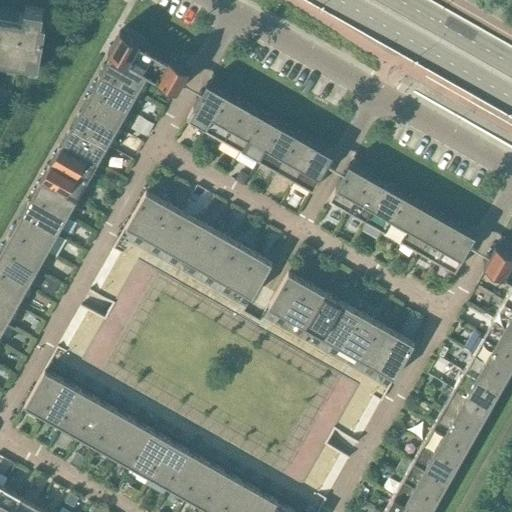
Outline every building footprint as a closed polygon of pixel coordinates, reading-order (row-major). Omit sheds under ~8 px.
[(0,58),(39,65),(47,22),(42,21),(44,10),(25,8),(24,19),(0,15),(0,58)] [(139,44),(141,42),(120,30),(108,51),(112,54),(112,53),(131,64),(142,45),(139,44)] [(142,45),(131,64),(148,73),(147,74),(153,78),(164,58),(142,45)] [(137,91),(147,74),(148,73),(131,64),(112,53),(112,54),(102,71),(137,91)] [(189,69),(169,58),(167,60),(164,58),(153,78),(177,91),(189,69)] [(92,89),(127,109),(137,91),(102,71),(92,89)] [(207,82),(202,90),(187,118),(206,128),(226,93),(207,82)] [(82,106),(117,126),(127,109),(92,89),(82,106)] [(223,138),(243,103),(226,93),(206,128),(223,138)] [(243,103),(223,138),(241,148),(261,113),(243,103)] [(117,126),(82,106),(72,124),(107,144),(117,126)] [(261,113),(241,148),(259,158),(279,123),(261,113)] [(143,117),(136,129),(148,136),(155,124),(143,117)] [(279,123),(259,158),(277,168),(297,133),(279,123)] [(62,142),(97,162),(107,144),(72,124),(62,142)] [(297,133),(277,168),(294,178),(314,143),(297,133)] [(52,160),(87,180),(97,162),(62,142),(52,160)] [(313,189),(333,154),(314,143),(294,178),(313,189)] [(41,177),(77,197),(87,180),(52,160),(41,177)] [(349,163),(329,198),(348,209),(368,173),(349,163)] [(368,173),(348,209),(366,219),(386,183),(368,173)] [(31,195),(67,215),(77,197),(41,177),(31,195)] [(386,183),(366,219),(383,229),(403,193),(386,183)] [(126,225),(127,226),(144,235),(164,200),(146,190),(126,225)] [(403,193),(383,229),(401,239),(421,203),(403,193)] [(21,213),(57,233),(67,215),(31,195),(21,213)] [(164,200),(144,235),(162,245),(182,210),(164,200)] [(421,203),(401,239),(419,249),(439,214),(421,203)] [(182,210),(162,245),(180,255),(200,220),(182,210)] [(11,231),(47,251),(57,233),(21,213),(11,231)] [(439,214),(419,249),(437,259),(457,224),(439,214)] [(200,220),(180,255),(198,265),(218,230),(200,220)] [(455,270),(475,234),(457,224),(437,259),(455,270)] [(381,400),(392,380),(391,379),(267,309),(266,308),(260,320),(252,316),(244,311),(251,300),(249,299),(126,229),(124,228),(113,248),(114,248),(91,288),(90,288),(90,289),(90,290),(113,303),(109,310),(105,317),(82,304),(81,304),(81,305),(58,346),(47,365),(48,366),(305,511),(317,511),(326,498),(325,497),(348,457),(349,457),(349,456),(326,443),(330,435),(334,428),(357,441),(358,442),(358,440),(381,400)] [(218,230),(198,265),(215,276),(235,240),(218,230)] [(1,249),(36,269),(47,251),(11,231),(1,249)] [(235,240),(215,276),(233,286),(253,250),(235,240)] [(511,252),(495,243),(489,254),(483,264),(506,278),(511,267),(511,252)] [(0,250),(0,271),(26,286),(36,269),(1,249),(0,250)] [(233,286),(252,296),(272,261),(253,250),(233,286)] [(288,270),(268,306),(287,316),(307,281),(288,270)] [(0,294),(16,304),(26,286),(0,271),(0,294)] [(307,281),(287,316),(305,326),(325,291),(307,281)] [(325,291),(305,326),(322,336),(342,301),(325,291)] [(0,318),(6,322),(16,304),(0,294),(0,318)] [(511,303),(504,299),(494,316),(511,326),(511,303)] [(342,301),(322,336),(340,346),(360,311),(342,301)] [(360,311),(340,346),(358,356),(378,321),(360,311)] [(511,326),(494,316),(483,334),(511,350),(511,326)] [(378,321),(358,356),(376,366),(396,331),(378,321)] [(376,366),(394,377),(414,342),(396,331),(376,366)] [(511,366),(511,350),(483,334),(473,352),(509,372),(511,366)] [(473,352),(463,370),(499,390),(509,372),(473,352)] [(64,379),(45,368),(25,403),(43,414),(64,379)] [(463,370),(453,387),(489,407),(499,390),(463,370)] [(61,424),(81,389),(64,379),(43,414),(61,424)] [(489,407),(453,387),(443,405),(478,425),(489,407)] [(79,434),(99,399),(81,389),(61,424),(79,434)] [(97,444),(117,409),(99,399),(79,434),(97,444)] [(478,425),(443,405),(433,423),(468,443),(478,425)] [(115,454),(135,419),(117,409),(97,444),(115,454)] [(133,465),(153,429),(135,419),(115,454),(133,465)] [(468,443),(433,423),(423,441),(458,461),(468,443)] [(150,475),(170,439),(153,429),(133,465),(150,475)] [(168,485),(188,449),(170,439),(150,475),(168,485)] [(458,461),(423,441),(413,459),(448,479),(458,461)] [(188,449),(168,485),(186,495),(206,459),(188,449)] [(76,451),(70,461),(80,467),(86,457),(76,451)] [(206,459),(186,495),(203,505),(223,469),(206,459)] [(413,459),(403,476),(438,496),(448,479),(413,459)] [(223,469),(203,505),(216,511),(222,511),(241,479),(223,469)] [(403,476),(393,494),(424,511),(429,511),(438,496),(403,476)] [(241,479),(222,511),(246,511),(259,490),(241,479)] [(2,485),(0,489),(0,511),(11,511),(20,496),(2,485)] [(259,490),(246,511),(269,511),(277,500),(259,490)] [(424,511),(393,494),(383,511),(382,511),(424,511)] [(20,496),(11,511),(34,511),(38,506),(20,496)] [(277,500),(269,511),(293,511),(295,510),(277,500)]
